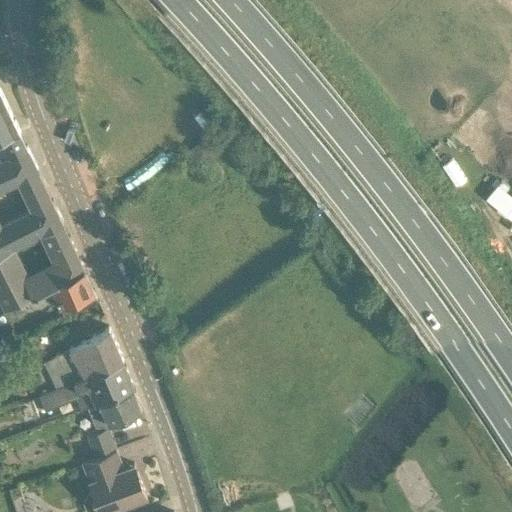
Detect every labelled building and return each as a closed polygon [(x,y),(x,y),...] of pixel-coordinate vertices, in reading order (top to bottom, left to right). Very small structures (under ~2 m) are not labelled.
[(0,141),(20,132),(0,88),(0,141)] [(0,187),(39,170),(20,132),(0,141),(0,187)] [(32,207),(52,198),(39,170),(0,187),(0,222),(1,222),(0,220),(0,190),(20,182),(32,207)] [(0,257),(15,250),(41,237),(65,226),(52,198),(32,207),(34,210),(3,226),(1,222),(0,222),(0,257)] [(15,307),(85,268),(82,263),(65,226),(41,237),(52,260),(26,274),(15,250),(0,257),(0,298),(5,309),(7,307),(9,311),(15,307)] [(15,307),(9,311),(11,314),(19,310),(21,313),(30,309),(56,298),(58,305),(64,316),(100,302),(99,300),(85,268),(15,307)] [(55,390),(124,361),(109,327),(70,348),(43,362),(55,390)] [(95,404),(134,388),(135,387),(124,361),(55,390),(60,404),(62,406),(90,393),(95,404)] [(134,388),(95,404),(86,407),(94,427),(86,430),(87,434),(86,435),(94,456),(117,448),(110,428),(112,427),(111,422),(142,410),(134,388)] [(84,466),(102,511),(112,511),(114,511),(122,511),(123,511),(124,508),(148,498),(136,467),(125,471),(117,453),(84,466)]
